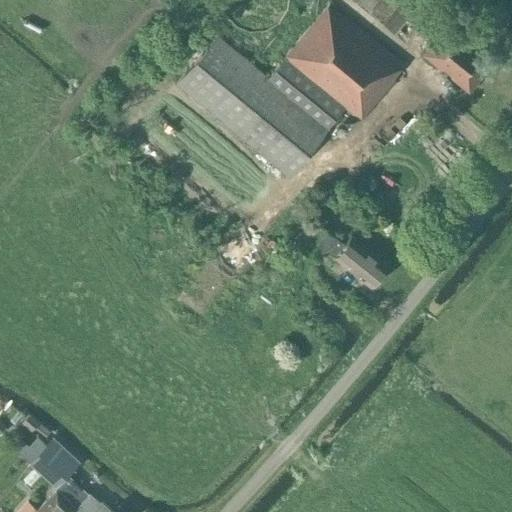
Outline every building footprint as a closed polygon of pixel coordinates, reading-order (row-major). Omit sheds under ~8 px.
[(288,7),(288,0),(220,0),(222,7),(226,16),(232,23),(240,28),(250,31),(260,31),(269,28),(277,23),(284,16),(288,7)] [(418,0),(417,0),(356,0),(394,30),(418,0)] [(393,78),(392,77),(403,64),(329,3),(284,56),(285,57),(268,77),(216,34),(176,82),(288,176),(328,127),(327,126),(344,106),(359,119),(393,78)] [(468,91),(493,60),(447,23),(422,54),(440,69),(443,66),(452,73),(450,76),(468,91)] [(343,244),(334,237),(316,222),(299,243),(317,258),(325,249),(370,285),(386,264),(350,235),(343,244)] [(73,468),(47,444),(30,462),(56,486),(73,468)] [(84,511),(76,505),(55,487),(37,508),(41,511),(84,511)] [(33,511),(29,508),(35,500),(24,491),(11,507),(17,511),(33,511)] [(84,511),(113,511),(100,499),(99,500),(89,491),(76,505),(84,511)]
